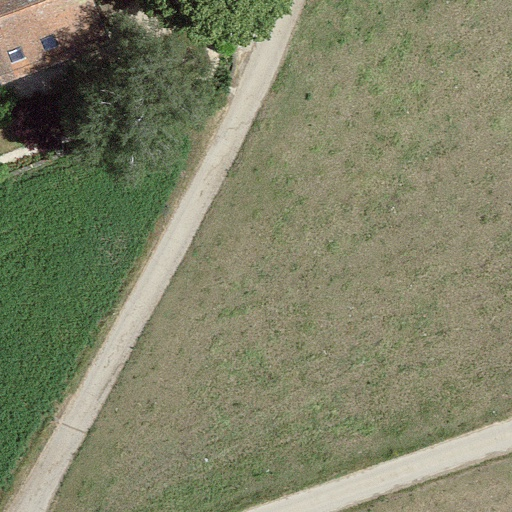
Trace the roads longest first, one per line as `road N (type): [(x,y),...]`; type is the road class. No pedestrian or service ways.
road 1 (track): [(37,511),(246,117),(293,0)]
road 2 (track): [(511,432),(276,511)]
